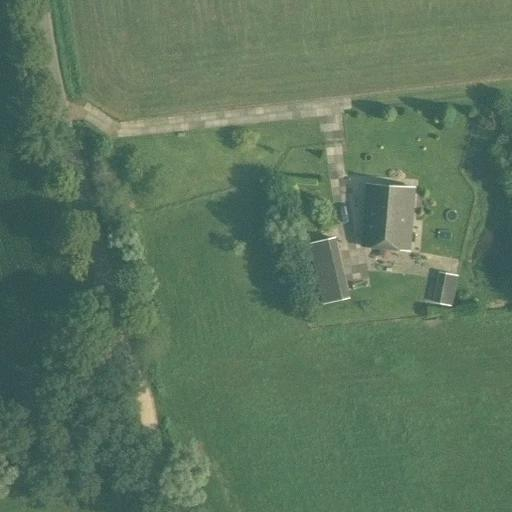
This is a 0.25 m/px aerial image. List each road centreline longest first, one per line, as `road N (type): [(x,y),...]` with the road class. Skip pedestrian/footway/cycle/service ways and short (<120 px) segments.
road 1 (unclassified): [(0,448),(51,421),(85,382),(99,352),(105,302),(40,0)]
road 2 (track): [(170,511),(134,380),(99,352)]
